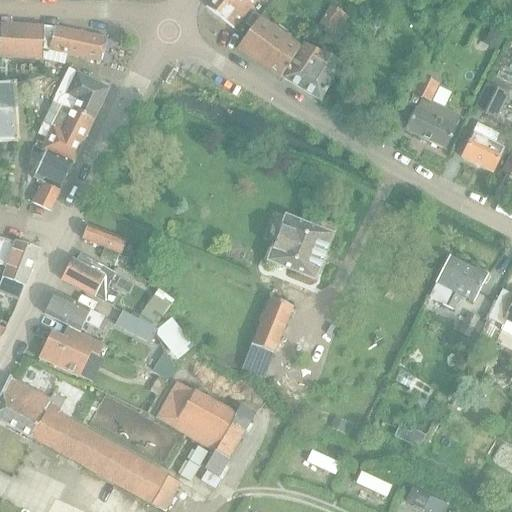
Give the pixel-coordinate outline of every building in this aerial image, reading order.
[(233,31),(257,1),(255,0),(212,0),(206,9),(233,31)] [(319,27),(332,35),(343,16),(330,8),(319,27)] [(259,19),(237,50),(279,80),(280,78),(283,80),(320,103),(341,65),(321,52),(319,55),(304,45),(302,48),(259,19)] [(0,34),(0,58),(39,61),(40,50),(41,28),(1,25),(0,34)] [(42,50),(101,63),(106,40),(52,29),(43,28),(42,50)] [(53,102),(93,120),(108,90),(76,74),(66,70),(53,102)] [(405,132),(444,151),(460,119),(430,104),(440,84),(423,75),(408,104),(417,109),(405,132)] [(0,143),(18,143),(14,86),(0,86),(0,143)] [(475,111),(496,121),(509,96),(487,86),(475,111)] [(83,143),(93,120),(53,102),(43,125),(49,127),(83,143)] [(71,166),(83,143),(49,127),(43,125),(38,136),(46,140),(41,152),(71,166)] [(493,146),(498,137),(478,127),(474,136),(473,136),(461,160),(491,175),(503,151),(493,146)] [(49,212),(71,166),(41,152),(39,156),(43,158),(34,180),(43,184),(33,206),(49,212)] [(511,152),(502,173),(511,178),(511,152)] [(284,269),(313,281),(331,237),(286,218),(268,261),(284,269)] [(81,240),(102,248),(121,255),(126,242),(87,226),(81,240)] [(324,260),(335,263),(342,241),(331,238),(324,260)] [(0,240),(0,266),(6,269),(0,283),(0,293),(18,300),(21,295),(38,251),(15,243),(14,246),(0,240)] [(71,261),(60,281),(111,308),(118,295),(109,290),(101,286),(104,278),(113,282),(116,275),(108,270),(96,263),(80,254),(75,263),(71,261)] [(460,297),(472,304),(486,277),(450,258),(437,285),(450,292),(442,306),(453,311),(460,297)] [(511,296),(503,292),(488,320),(502,327),(506,321),(511,324),(511,296)] [(54,293),(44,314),(80,333),(84,324),(96,330),(97,329),(102,318),(54,293)] [(251,346),(273,355),(292,308),(270,299),(251,346)] [(146,304),(135,321),(151,329),(162,314),(146,304)] [(458,333),(470,339),(480,318),(468,313),(458,333)] [(120,314),(115,325),(149,342),(154,331),(151,329),(135,321),(120,314)] [(98,357),(103,346),(67,328),(62,339),(52,334),(40,358),(79,377),(90,353),(98,357)] [(415,383),(424,366),(403,355),(394,373),(415,383)] [(139,408),(147,413),(166,381),(158,377),(139,408)] [(53,394),(50,400),(10,378),(0,398),(0,422),(161,511),(164,511),(180,483),(58,415),(65,401),(53,394)] [(102,398),(119,406),(126,392),(109,383),(102,398)] [(241,406),(236,416),(177,383),(157,419),(215,452),(205,469),(220,478),(255,414),(241,406)] [(381,393),(369,417),(384,423),(396,400),(381,393)] [(342,468),(347,450),(317,441),(313,453),(322,456),(321,461),(342,468)] [(393,487),(399,475),(366,460),(360,473),(393,487)] [(415,511),(418,511),(434,511),(437,503),(418,498),(415,511)]
